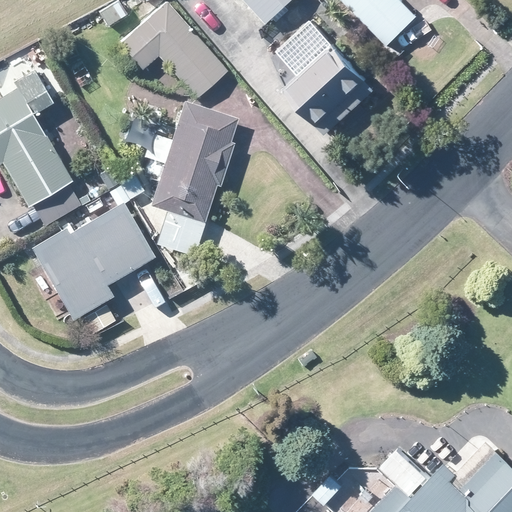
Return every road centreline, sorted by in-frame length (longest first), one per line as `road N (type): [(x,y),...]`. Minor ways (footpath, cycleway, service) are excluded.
road 1 (tertiary): [(251,339),(435,202),(511,122)]
road 2 (tertiary): [(251,339),(192,404),(114,438),(45,446),(0,436)]
road 3 (tertiary): [(0,360),(33,381),(97,382),(183,347),(251,339)]
